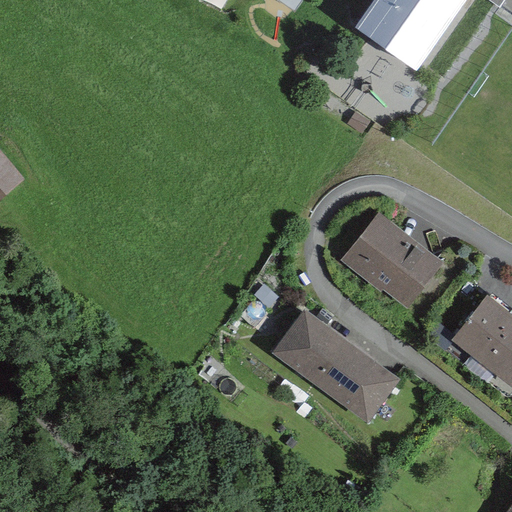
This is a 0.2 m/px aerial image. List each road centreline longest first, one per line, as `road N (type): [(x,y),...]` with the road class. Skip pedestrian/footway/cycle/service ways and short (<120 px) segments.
road 1 (residential): [(511,436),(340,305),(316,273),(311,241),(324,208),(347,191),(381,185),(511,257)]
road 2 (track): [(0,375),(136,511)]
